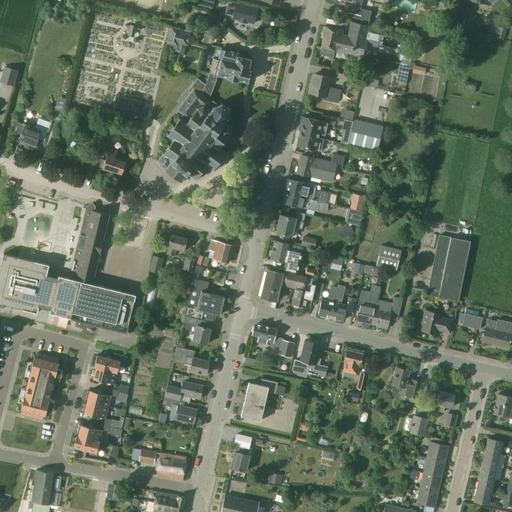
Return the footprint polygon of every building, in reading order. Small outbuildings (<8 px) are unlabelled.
[(346,0),(351,1),(349,7),(348,6),(346,16),(361,20),(364,10),(359,9),(361,0),(346,0)] [(462,0),(452,0),(448,20),(458,22),(462,0)] [(225,15),(233,17),(233,19),(239,21),(240,21),(241,17),(247,18),(246,23),(247,23),(247,22),(253,23),(257,8),(228,3),(225,15)] [(472,10),(462,8),(458,23),(460,24),(458,31),(466,33),(468,25),(469,26),(472,10)] [(415,37),(368,25),(360,24),(351,22),(347,35),(342,34),(343,29),(326,26),(321,47),(335,51),(335,50),(363,57),(365,48),(384,52),(386,45),(382,44),(384,36),(401,40),(397,58),(409,61),(415,37)] [(137,26),(130,25),(128,36),(134,37),(137,26)] [(190,32),(171,27),(167,44),(174,45),(173,51),(180,53),(182,44),(187,45),(190,32)] [(506,29),(499,27),(497,37),(503,38),(506,29)] [(210,73),(207,81),(215,83),(216,79),(217,75),(227,77),(227,79),(238,81),(238,80),(248,82),(251,70),(248,70),(251,59),(237,56),(238,53),(220,49),(218,60),(213,59),(210,73)] [(413,73),(423,75),(424,68),(414,66),(413,73)] [(18,71),(4,67),(0,82),(14,86),(18,71)] [(341,91),(334,89),(327,87),(329,77),(315,74),(310,93),(324,97),(324,98),(324,99),(329,100),(329,101),(338,103),(339,99),(340,100),(341,94),(340,94),(341,91)] [(215,83),(207,81),(206,85),(197,78),(188,91),(190,93),(177,110),(183,115),(167,135),(174,140),(158,161),(161,167),(167,168),(165,170),(180,182),(187,172),(196,179),(203,169),(211,173),(226,154),(219,149),(231,134),(231,127),(224,122),(228,118),(229,109),(221,104),(214,107),(208,114),(208,110),(207,109),(212,102),(208,99),(211,94),(215,83)] [(465,82),(463,90),(474,92),(475,84),(465,82)] [(302,117),(299,129),(301,130),(310,132),(309,136),(318,138),(318,134),(324,136),(326,127),(327,123),(322,122),(320,121),(318,118),(314,120),(302,117)] [(25,126),(20,141),(35,146),(36,142),(45,145),(46,141),(52,128),(51,127),(52,124),(38,118),(34,129),(25,126)] [(343,131),(351,133),(351,132),(353,121),(352,121),(344,119),(341,131),(343,131)] [(374,124),(369,144),(378,146),(383,127),(374,124)] [(301,130),(297,146),(315,150),(321,151),(323,143),(323,139),(318,138),(309,136),(310,132),(301,130)] [(106,145),(96,141),(92,153),(102,156),(106,145)] [(103,168),(122,174),(126,161),(115,158),(117,153),(109,150),(105,160),(99,158),(97,166),(103,168)] [(332,154),(331,162),(336,164),(343,165),(345,156),(332,154)] [(336,164),(331,162),(315,159),(315,158),(301,155),(296,173),(311,177),(332,182),(336,164)] [(288,179),(285,190),(304,195),(303,198),(320,202),(327,204),(330,193),(319,190),(319,192),(315,191),(316,188),(305,186),(305,184),(289,179),(288,179)] [(320,202),(303,198),(304,195),(285,190),(282,203),(318,211),(320,202)] [(108,214),(87,209),(71,275),(79,276),(90,279),(92,280),(108,214)] [(296,219),(281,215),(276,233),(291,237),(294,227),(302,229),(304,222),(295,220),(296,219)] [(354,234),(351,226),(344,228),(347,237),(354,234)] [(168,246),(168,247),(166,254),(174,256),(176,249),(184,251),(187,239),(171,234),(168,246)] [(469,241),(439,235),(427,295),(458,301),(469,241)] [(316,239),(303,236),(301,246),(314,249),(316,239)] [(233,246),(212,240),(209,250),(215,252),(213,259),(228,263),(233,246)] [(286,263),(284,270),(295,272),(297,272),(300,261),(303,262),(304,255),(301,254),(303,248),(274,241),(272,251),(271,251),(269,251),(269,255),(269,256),(271,256),(270,259),(286,263)] [(401,250),(381,245),(376,266),(396,271),(401,250)] [(90,279),(79,276),(78,281),(59,276),(58,278),(47,275),(49,265),(4,254),(0,268),(0,303),(22,309),(37,313),(39,307),(50,310),(49,313),(84,322),(84,324),(128,335),(131,327),(128,325),(135,295),(89,283),(90,279)] [(209,258),(199,255),(197,264),(207,267),(209,258)] [(163,259),(153,256),(149,271),(159,274),(163,259)] [(196,259),(186,257),(183,270),(193,272),(196,259)] [(331,267),(341,270),(343,261),(333,258),(331,267)] [(363,272),(380,277),(382,269),(365,265),(363,272)] [(193,277),(198,278),(199,273),(202,274),(204,267),(196,266),(193,277)] [(306,268),(305,274),(312,276),(314,270),(306,268)] [(261,297),(276,301),(280,285),(296,288),(303,290),(306,277),(295,274),(295,272),(284,270),(283,274),(267,271),(261,297)] [(198,278),(193,277),(184,316),(185,316),(196,319),(212,322),(214,314),(220,315),(224,297),(206,293),(209,282),(198,280),(198,278)] [(306,277),(303,290),(296,288),(292,304),(305,307),(309,291),(310,290),(314,291),(316,283),(311,282),(312,279),(307,278),(307,277),(306,277)] [(314,291),(313,293),(321,295),(323,285),(316,283),(314,291)] [(337,289),(331,318),(343,321),(347,305),(341,304),(344,290),(345,286),(338,285),(337,289)] [(153,309),(157,289),(149,287),(144,307),(153,309)] [(318,315),(331,318),(337,289),(330,287),(327,301),(321,299),(318,315)] [(356,320),(371,323),(375,306),(376,306),(377,301),(377,300),(379,293),(361,289),(357,305),(360,305),(356,320)] [(375,306),(371,323),(377,325),(377,326),(387,328),(389,319),(391,312),(399,314),(402,299),(394,297),(393,303),(391,310),(376,306),(375,306)] [(441,314),(425,311),(422,323),(426,324),(425,331),(437,333),(438,330),(450,333),(453,320),(440,317),(441,314)] [(465,313),(462,326),(480,330),(482,318),(465,313)] [(185,316),(183,324),(184,324),(196,327),(196,325),(195,325),(196,319),(185,316)] [(511,334),(511,322),(497,319),(495,329),(485,327),(482,342),(506,348),(508,341),(510,342),(511,334)] [(274,338),(276,330),(262,326),(261,325),(259,324),(258,325),(255,324),(252,335),(259,337),(257,342),(265,345),(266,341),(272,343),(271,346),(280,348),(279,354),(290,357),(294,344),(274,338)] [(196,327),(192,341),(206,344),(210,329),(196,325),(196,327)] [(294,361),(292,371),(306,374),(324,378),(327,368),(315,365),(320,344),(306,340),(301,362),(294,361)] [(177,347),(174,359),(185,361),(184,364),(191,365),(190,371),(206,375),(209,361),(193,357),(193,358),(186,356),(188,350),(177,347)] [(363,354),(346,350),(343,363),(345,363),(344,371),(356,374),(358,366),(360,366),(363,354)] [(35,357),(34,357),(20,410),(22,410),(21,414),(42,420),(44,415),(45,416),(46,410),(52,411),(52,409),(53,409),(54,404),(53,404),(54,400),(49,399),(54,380),(59,381),(60,377),(61,377),(62,373),(61,373),(62,371),(57,369),(58,363),(57,363),(58,358),(36,353),(35,357)] [(94,367),(95,367),(116,373),(119,361),(125,362),(127,356),(113,353),(112,359),(97,355),(94,367)] [(106,382),(104,387),(118,391),(120,385),(114,383),(116,373),(95,367),(94,370),(93,370),(91,377),(93,377),(92,378),(106,382)] [(409,370),(396,367),(392,384),(405,387),(402,398),(414,401),(417,391),(418,391),(420,382),(407,379),(409,370)] [(327,372),(326,379),(334,381),(336,374),(327,372)] [(368,374),(359,372),(356,389),(365,390),(368,374)] [(249,383),(245,396),(265,401),(267,392),(283,396),(285,387),(277,385),(278,383),(261,379),(260,385),(249,383)] [(164,397),(178,400),(179,401),(181,395),(199,399),(202,386),(184,381),(182,389),(167,385),(164,397)] [(87,398),(87,401),(108,407),(111,395),(117,397),(118,391),(104,387),(103,393),(89,390),(89,391),(88,390),(86,397),(87,398)] [(359,394),(348,391),(346,399),(357,402),(359,394)] [(454,395),(439,391),(436,404),(437,404),(436,411),(443,412),(444,406),(451,408),(454,395)] [(511,397),(497,394),(493,413),(511,417),(511,397)] [(265,401),(245,396),(241,416),(260,421),(265,401)] [(178,400),(164,397),(163,405),(172,407),(169,418),(194,423),(197,410),(176,405),(178,400)] [(86,405),(84,404),(82,411),(84,412),(84,413),(97,416),(96,422),(110,425),(111,419),(105,418),(108,407),(87,401),(86,405)] [(130,405),(128,413),(140,415),(142,408),(130,405)] [(456,415),(447,413),(445,425),(453,427),(456,415)] [(409,433),(425,437),(429,419),(413,415),(412,419),(408,418),(406,419),(404,428),(405,430),(410,431),(409,433)] [(121,428),(123,422),(111,419),(110,425),(121,428)] [(79,432),(78,435),(99,441),(102,430),(108,431),(110,425),(96,422),(94,428),(81,424),(80,425),(79,425),(77,432),(79,432)] [(110,426),(108,432),(121,435),(123,429),(110,426)] [(430,426),(426,430),(431,435),(435,430),(430,426)] [(251,438),(236,434),(234,444),(238,446),(237,453),(235,452),(231,468),(246,472),(249,456),(246,455),(248,448),(249,448),(251,438)] [(318,437),(317,441),(319,445),(323,445),(327,446),(331,444),(332,440),(329,436),(325,435),(321,434),(318,437)] [(78,435),(76,435),(73,447),(96,453),(99,441),(78,435)] [(487,438),(485,451),(499,454),(502,441),(487,438)] [(427,457),(444,461),(448,446),(430,442),(427,457)] [(120,446),(113,445),(110,456),(117,458),(120,446)] [(139,461),(159,465),(157,475),(182,480),(182,479),(186,457),(141,450),(140,458),(139,461)] [(496,466),(499,454),(485,451),(482,463),(496,466)] [(391,454),(385,457),(387,462),(393,460),(391,454)] [(444,461),(427,457),(423,472),(440,476),(444,461)] [(493,479),(496,466),(482,463),(479,476),(493,479)] [(32,502),(29,511),(49,511),(52,491),(59,492),(61,478),(55,477),(55,473),(37,470),(32,502)] [(419,473),(412,471),(410,478),(417,480),(419,473)] [(420,488),(437,492),(440,476),(423,472),(420,488)] [(479,476),(476,488),(491,491),(492,485),(497,486),(498,480),(493,479),(479,476)] [(123,486),(115,484),(113,494),(121,496),(123,486)] [(20,497),(22,486),(13,485),(12,496),(20,497)] [(433,507),(437,492),(420,488),(416,503),(433,507)] [(491,491),(476,488),(473,501),(488,504),(491,491)] [(155,503),(182,509),(184,497),(157,492),(155,503)] [(225,495),(221,511),(263,511),(264,508),(258,506),(259,503),(225,495)] [(181,511),(182,509),(155,503),(148,502),(146,511),(151,511),(181,511)]
